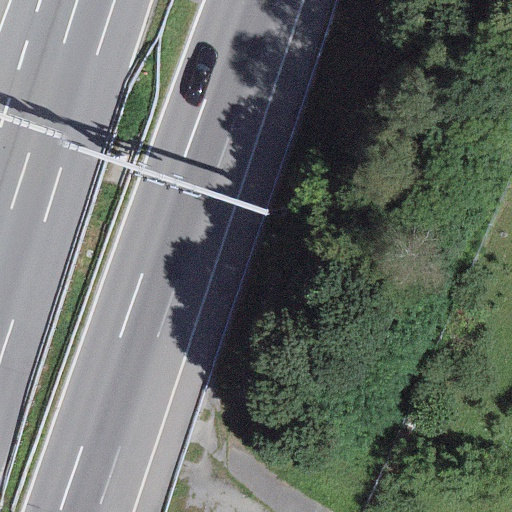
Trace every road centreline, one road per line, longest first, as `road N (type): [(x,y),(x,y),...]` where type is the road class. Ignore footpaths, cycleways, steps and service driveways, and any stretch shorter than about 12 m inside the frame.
road 1 (motorway): [(76,511),(251,0)]
road 2 (motorway): [(89,0),(0,288)]
